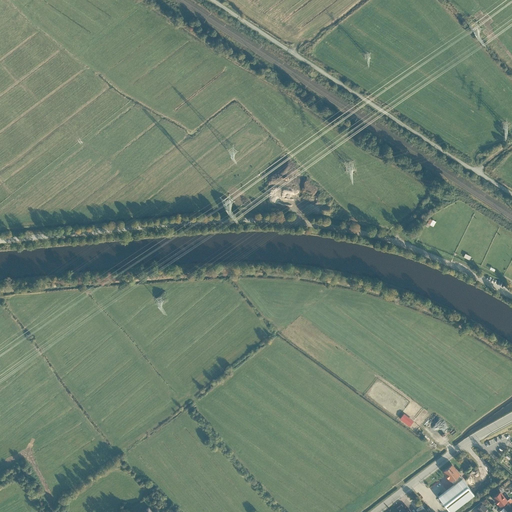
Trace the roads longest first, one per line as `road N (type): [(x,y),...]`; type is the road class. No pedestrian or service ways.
road 1 (track): [(511,296),(387,239),(285,221),(177,221),(0,240)]
road 2 (track): [(217,0),(511,191)]
road 3 (track): [(287,318),(55,496),(55,511)]
road 4 (residential): [(511,415),(373,511)]
